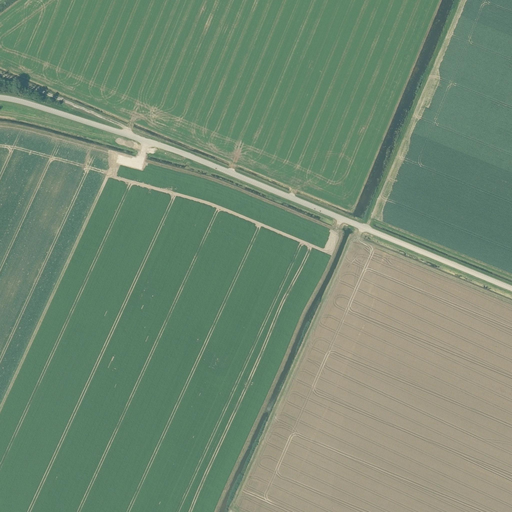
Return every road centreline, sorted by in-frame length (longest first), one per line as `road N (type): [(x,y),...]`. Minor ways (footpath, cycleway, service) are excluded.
road 1 (unclassified): [(0,98),(190,156),(511,289)]
road 2 (track): [(128,131),(0,73)]
